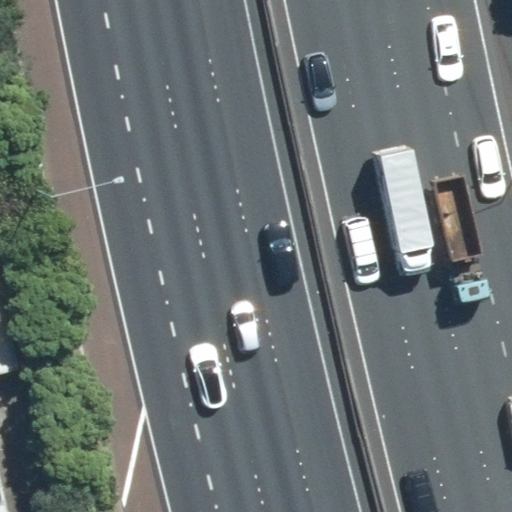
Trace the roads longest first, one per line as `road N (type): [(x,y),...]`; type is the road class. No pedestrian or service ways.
road 1 (motorway): [(313,511),(260,310),(202,0)]
road 2 (motorway): [(340,0),(451,511)]
